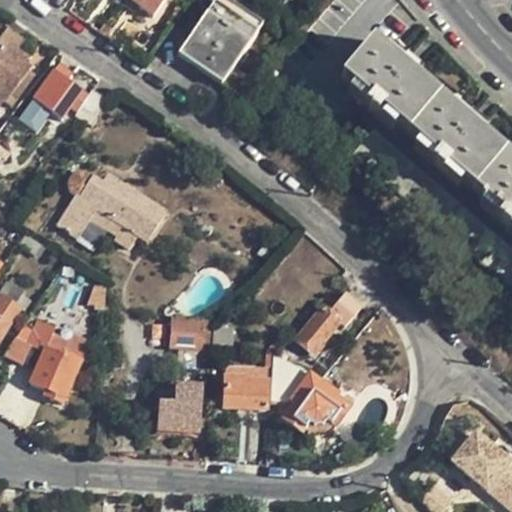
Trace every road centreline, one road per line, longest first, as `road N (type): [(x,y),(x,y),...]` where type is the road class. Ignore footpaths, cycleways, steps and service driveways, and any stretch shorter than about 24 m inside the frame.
road 1 (residential): [(17,0),(302,210),(457,359)]
road 2 (residential): [(6,471),(305,488),(348,481),(407,450),(457,359)]
